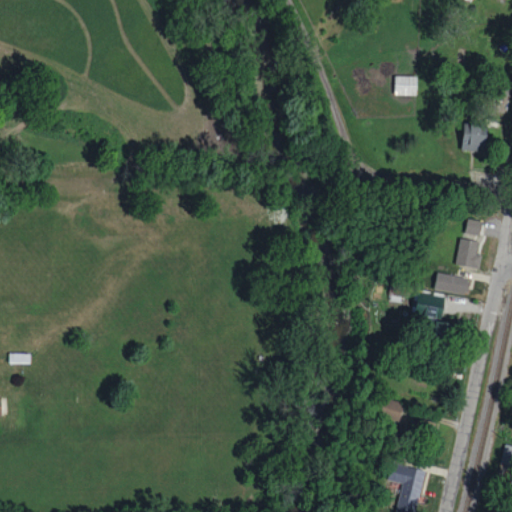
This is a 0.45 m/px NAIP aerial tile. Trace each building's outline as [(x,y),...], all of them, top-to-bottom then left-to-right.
[(393,93),(415,94),(416,75),(394,75),(393,93)] [(509,77),(495,77),(494,111),(508,111),(509,77)] [(460,149),(484,150),(485,123),(461,122),(460,149)] [(479,234),(481,220),(466,218),(464,233),(479,234)] [(479,267),(481,253),(476,253),(477,240),(458,237),(454,263),(479,267)] [(433,289),(466,293),(468,276),(435,272),(433,289)] [(413,314),(440,317),(442,295),(415,292),(413,314)] [(403,402),(383,397),(379,415),(398,420),(403,402)] [(511,444),(502,444),(501,464),(511,464),(511,444)] [(387,479),(401,482),(394,511),(414,511),(424,469),(391,462),(387,479)]
